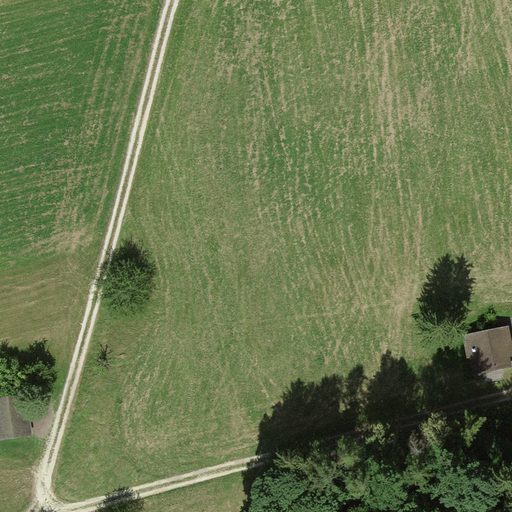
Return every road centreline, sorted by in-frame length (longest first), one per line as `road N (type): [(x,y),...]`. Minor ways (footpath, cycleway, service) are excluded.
road 1 (track): [(32,511),(172,0)]
road 2 (track): [(511,399),(77,511)]
